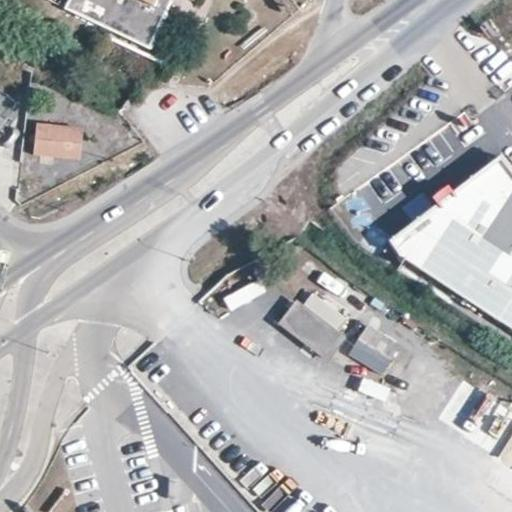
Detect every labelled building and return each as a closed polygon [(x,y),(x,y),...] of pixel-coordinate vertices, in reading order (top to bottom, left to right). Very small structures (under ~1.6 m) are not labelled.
[(174,0),(73,0),(68,12),(151,51),(174,0)] [(81,129),(36,124),(33,156),(78,160),(81,129)] [(511,165),(506,157),(392,240),(431,265),(426,274),(511,332),(511,165)] [(288,330),(337,361),(352,335),(304,305),(288,330)] [(350,355),(383,375),(399,350),(365,330),(350,355)]
